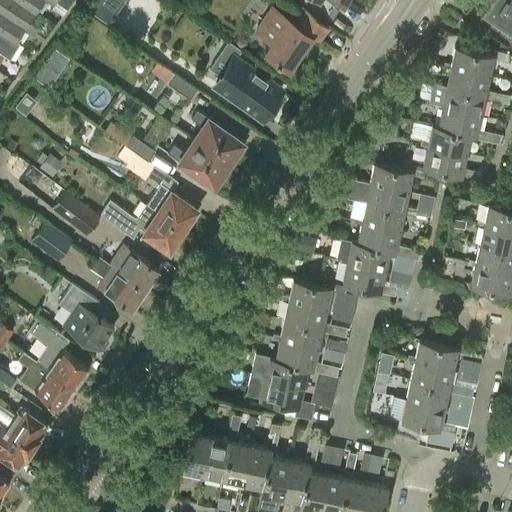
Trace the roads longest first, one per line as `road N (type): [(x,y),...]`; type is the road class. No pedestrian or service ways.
road 1 (tertiary): [(67,489),(411,0)]
road 2 (residential): [(430,472),(400,446),(342,432),(365,313),(417,322),(430,267)]
